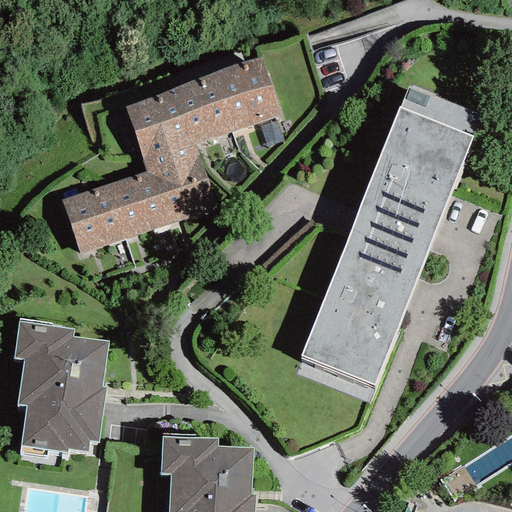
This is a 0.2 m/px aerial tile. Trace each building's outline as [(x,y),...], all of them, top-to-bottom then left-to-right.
[(260,59),(125,107),(147,171),(61,200),(80,256),(215,210),(193,144),(279,115),(260,59)] [(473,137),(399,108),(300,355),(373,384),(473,137)] [(118,151),(131,148),(126,124),(113,127),(118,151)] [(73,327),(19,319),(13,357),(24,359),(17,405),(25,407),(18,453),(45,457),(46,451),(66,454),(67,448),(87,452),(88,443),(97,444),(106,387),(101,387),(108,341),(72,335),(73,327)] [(217,439),(162,436),(159,474),(171,475),(168,511),(253,511),(255,496),(250,495),(253,449),(216,447),(217,439)]
